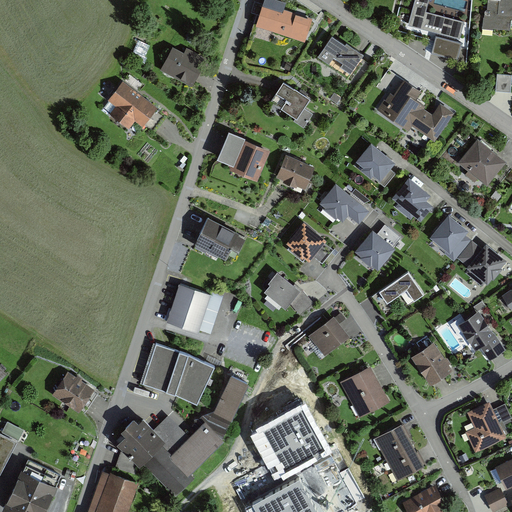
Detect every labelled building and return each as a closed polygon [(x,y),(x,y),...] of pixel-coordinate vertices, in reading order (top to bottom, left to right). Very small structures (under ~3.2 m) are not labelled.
[(459,38),(464,21),(426,11),(428,0),(415,0),(410,22),(421,25),(421,28),(459,38)] [(511,0),(500,0),(497,0),(486,0),(484,30),(511,31),(511,0)] [(266,2),(259,26),(307,41),(314,17),(266,2)] [(364,56),(332,36),(318,60),(349,79),(364,56)] [(457,59),(461,43),(437,36),(433,52),(457,59)] [(193,88),(207,60),(177,45),(163,73),(193,88)] [(461,46),(459,58),(467,59),(468,47),(461,46)] [(511,93),(511,74),(497,73),(496,92),(511,93)] [(162,108),(126,81),(111,100),(119,106),(113,114),(133,128),(139,120),(147,127),(162,108)] [(408,81),(401,91),(396,87),(378,113),(410,135),(414,130),(425,137),(437,144),(456,115),(442,106),(435,117),(426,112),(428,109),(418,102),(425,92),(408,81)] [(306,130),(315,115),(306,110),(312,100),(284,83),(271,104),(297,121),(295,124),(306,130)] [(262,182),(274,149),(249,140),(250,137),(231,130),(220,160),(236,165),(234,172),(262,182)] [(508,163),(479,141),(459,168),(488,189),(508,163)] [(395,163),(370,144),(354,167),(379,186),(395,163)] [(317,167),(287,154),(275,180),(306,194),(317,167)] [(438,200),(409,179),(394,199),(422,221),(438,200)] [(358,202),(337,184),(320,205),(342,222),(358,202)] [(447,214),(429,235),(457,258),(475,237),(447,214)] [(244,232),(211,216),(197,243),(231,260),(244,232)] [(328,242),(304,222),(284,245),(308,265),(328,242)] [(396,251),(393,248),(400,240),(385,227),(377,235),(373,232),(354,255),(377,274),(396,251)] [(457,258),(469,268),(467,270),(488,288),(508,263),(488,246),(484,250),(472,241),(457,258)] [(426,295),(410,272),(381,291),(390,303),(409,290),(416,301),(426,295)] [(301,283),(296,287),(279,273),(264,291),(288,311),(293,305),(302,316),(317,304),(301,283)] [(227,290),(214,286),(211,294),(180,284),(169,322),(200,331),(212,334),(227,290)] [(511,289),(503,296),(511,307),(511,289)] [(322,357),(348,338),(359,332),(348,316),(343,320),(337,312),(306,336),(322,357)] [(458,326),(475,354),(483,350),(491,361),(507,349),(480,312),(467,321),(467,320),(458,326)] [(158,341),(143,381),(201,402),(216,362),(158,341)] [(458,372),(440,344),(417,359),(435,387),(458,372)] [(392,401),(373,365),(342,381),(361,417),(392,401)] [(171,413),(156,428),(141,415),(118,440),(176,493),(199,468),(197,466),(228,438),(225,436),(251,381),(231,372),(208,420),(192,435),(171,413)] [(81,413),(95,391),(68,373),(53,396),(81,413)] [(333,452),(304,401),(251,430),(277,481),(333,452)] [(508,436),(490,401),(469,412),(476,426),(465,431),(476,452),(486,446),(486,447),(508,436)] [(416,442),(405,421),(377,436),(388,456),(416,442)] [(25,431),(8,422),(2,433),(19,442),(25,431)] [(0,476),(17,444),(0,434),(0,476)] [(427,462),(416,442),(388,456),(399,477),(427,462)] [(4,507),(13,511),(46,511),(59,484),(57,483),(62,473),(29,458),(24,467),(22,466),(4,507)] [(511,494),(511,458),(497,466),(511,495),(511,494)] [(127,511),(138,479),(101,467),(86,511),(127,511)] [(318,511),(300,477),(253,502),(257,511),(318,511)] [(448,511),(435,485),(401,503),(405,511),(448,511)] [(510,503),(503,487),(486,494),(494,511),(510,503)]
